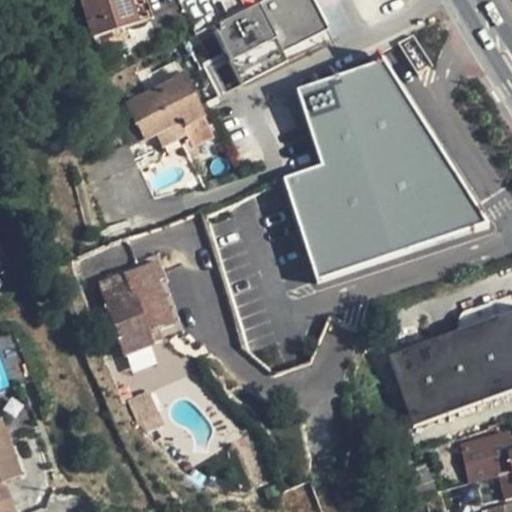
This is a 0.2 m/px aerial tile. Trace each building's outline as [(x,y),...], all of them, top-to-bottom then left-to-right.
[(79,0),(91,38),(152,19),(145,0),(79,0)] [(310,0),(269,0),(213,28),(242,86),(287,64),(282,55),(327,33),(310,0)] [(192,149),(213,138),(180,72),(175,62),(152,73),(159,87),(113,110),(131,147),(154,136),(179,123),(185,136),(192,149)] [(384,71),(296,97),(324,173),(282,186),(320,290),(491,234),(384,71)] [(179,123),(154,136),(160,149),(185,136),(179,123)] [(132,161),(126,145),(108,152),(114,168),(132,161)] [(114,168),(108,152),(83,162),(89,178),(114,168)] [(118,287),(102,293),(123,355),(161,342),(158,333),(174,328),(158,284),(162,282),(155,263),(115,278),(118,287)] [(95,274),(102,293),(118,287),(115,278),(112,268),(95,274)] [(511,392),(511,313),(388,357),(413,428),(511,392)] [(140,394),(126,401),(137,425),(138,425),(148,434),(157,422),(157,420),(156,418),(155,418),(154,417),(152,416),(152,415),(144,397),(141,396),(140,394)] [(498,476),(511,472),(511,449),(508,437),(462,448),(468,483),(498,476)] [(0,511),(13,511),(9,499),(0,502),(0,484),(20,477),(7,443),(2,445),(0,440),(0,511)] [(424,465),(409,471),(419,497),(434,491),(424,465)] [(511,472),(498,476),(504,501),(511,499),(511,472)]
